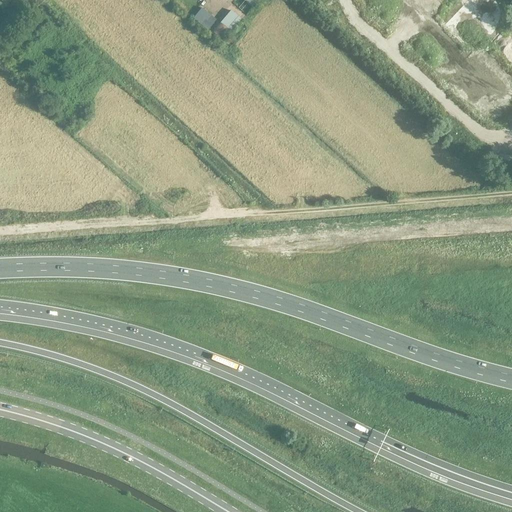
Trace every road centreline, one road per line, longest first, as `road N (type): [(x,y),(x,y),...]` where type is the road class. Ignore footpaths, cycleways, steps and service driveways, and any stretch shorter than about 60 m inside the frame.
road 1 (trunk): [(0,306),(114,327),(201,356),(426,462),(511,492)]
road 2 (trunk): [(511,379),(231,288),(121,270),(0,268)]
road 3 (trunk): [(0,343),(154,395),(357,511)]
road 4 (track): [(511,193),(180,225)]
road 5 (track): [(224,0),(375,145),(405,203)]
road 6 (secondary): [(227,511),(127,455),(0,411)]
